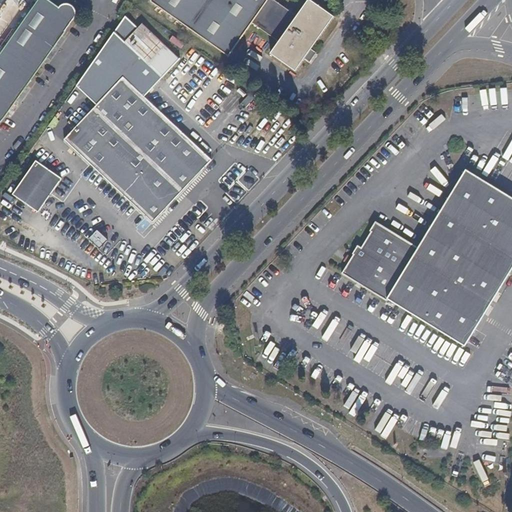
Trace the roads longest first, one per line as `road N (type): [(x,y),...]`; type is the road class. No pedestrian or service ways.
road 1 (secondary): [(421,35),(163,307),(130,326)]
road 2 (secondary): [(192,363),(206,302),(431,64)]
road 3 (unknown): [(485,380),(482,416),(466,431),(291,333),(281,308),(308,276)]
road 4 (trunk): [(423,511),(197,374)]
road 5 (unknown): [(308,276),(461,130),(511,119)]
road 6 (unknown): [(79,172),(58,147),(61,129),(120,72),(136,72),(206,136)]
road 7 (unknown): [(485,380),(308,276)]
road 8 (trunk): [(176,440),(210,433),(274,445),(314,466),(335,487),(344,511)]
road 9 (unknown): [(196,189),(160,233),(144,239),(79,172)]
road 10 (unknown): [(79,172),(45,227),(86,262),(108,269)]
road 11 (primary): [(112,330),(0,271)]
